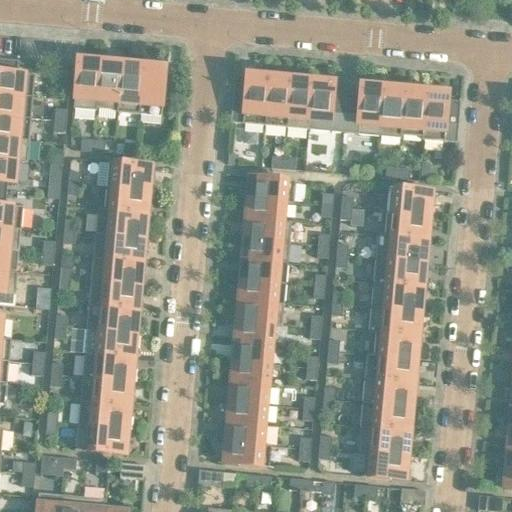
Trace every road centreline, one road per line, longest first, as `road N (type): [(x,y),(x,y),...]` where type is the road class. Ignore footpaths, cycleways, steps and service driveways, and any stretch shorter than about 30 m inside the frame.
road 1 (residential): [(210,23),(167,511)]
road 2 (residential): [(491,49),(448,511)]
road 3 (residential): [(210,23),(491,49)]
road 4 (residential): [(0,7),(210,23)]
